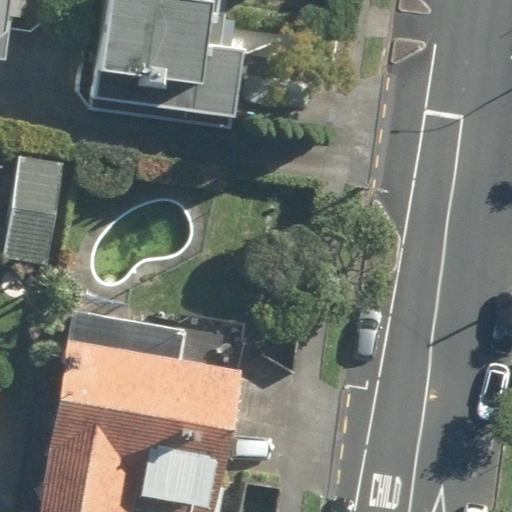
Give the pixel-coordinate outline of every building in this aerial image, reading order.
[(14,26),(46,29),(63,10),(63,0),(0,0),(0,51),(12,53),(14,26)] [(258,48),(228,45),(233,0),(109,0),(97,111),(219,126),(249,129),(258,48)] [(8,258),(56,265),(71,165),(23,158),(8,258)] [(255,367),(249,366),(256,325),(172,310),(170,322),(80,305),(74,334),(71,333),(37,511),(188,511),(191,502),(229,509),(255,367)] [(0,441),(10,389),(0,387),(0,441)]
